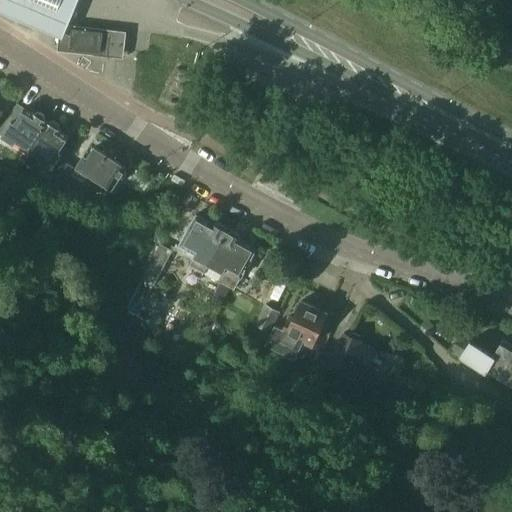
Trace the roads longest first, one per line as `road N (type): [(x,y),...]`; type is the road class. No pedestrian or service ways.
road 1 (tertiary): [(341,245),(0,45)]
road 2 (primary): [(180,0),(511,149)]
road 3 (primary): [(511,144),(236,0)]
road 4 (unclassified): [(511,407),(363,286),(341,245)]
road 5 (tertiary): [(511,303),(341,245)]
